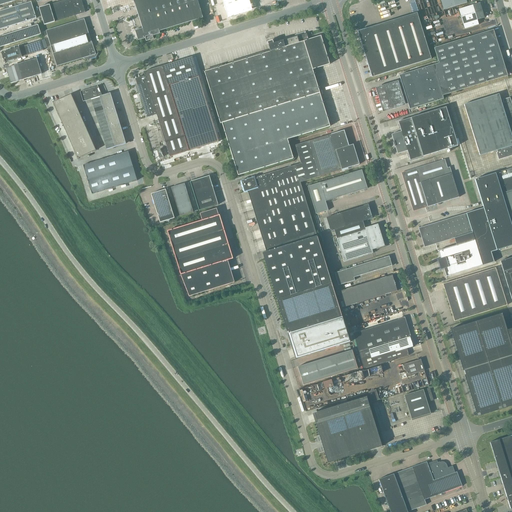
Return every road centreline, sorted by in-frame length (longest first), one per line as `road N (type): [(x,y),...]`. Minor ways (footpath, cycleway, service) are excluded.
road 1 (unclassified): [(459,437),(331,475),(316,470),(223,175),(207,161),(166,172),(149,167),(115,65)]
road 2 (tertiary): [(292,511),(86,277),(0,160)]
road 3 (unclassified): [(325,1),(459,437)]
road 4 (unclassified): [(468,434),(332,0)]
road 5 (unclassified): [(115,65),(325,1)]
road 6 (unknown): [(45,86),(75,157),(139,142)]
